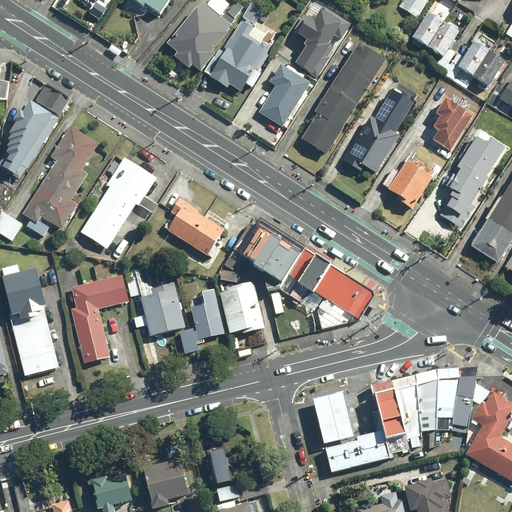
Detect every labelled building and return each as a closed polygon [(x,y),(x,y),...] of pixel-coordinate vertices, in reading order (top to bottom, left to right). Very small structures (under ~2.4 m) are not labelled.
[(167,4),(169,0),(129,0),(128,2),(141,10),(143,7),(160,17),(167,4)] [(423,1),(422,0),(404,0),(399,8),(412,17),(423,1)] [(165,47),(176,55),(173,59),(187,71),(190,68),(199,75),(213,58),(209,54),(236,23),(233,20),(240,13),(231,5),(219,20),(201,5),(165,47)] [(262,13),(250,6),(242,19),(254,26),(262,13)] [(323,13),(311,6),(285,48),(297,55),(323,13)] [(455,54),(448,49),(457,35),(427,16),(410,41),(441,61),(437,68),(443,72),(455,54)] [(260,76),(255,73),(269,49),(260,44),(259,46),(247,39),(252,30),(239,23),(222,53),(219,51),(203,74),(209,77),(207,80),(225,91),(227,87),(239,94),(243,86),(251,91),(260,76)] [(480,40),(475,47),(471,45),(455,71),(487,91),(503,64),(489,55),(493,48),(480,40)] [(382,63),(356,47),(300,143),(327,158),(382,63)] [(287,67),(285,70),(281,68),(269,85),(274,89),(258,114),(281,129),(309,86),(302,81),(304,78),(287,67)] [(511,79),(504,92),(497,88),(487,104),(496,110),(499,105),(511,113),(511,79)] [(44,90),(20,127),(44,142),(68,104),(44,90)] [(411,107),(390,95),(373,123),(368,120),(343,163),(358,172),(360,168),(375,176),(396,140),(393,138),(411,107)] [(443,102),(433,118),(437,120),(432,129),(437,132),(430,142),(448,153),(470,118),(443,102)] [(68,129),(49,160),(55,163),(21,219),(29,223),(25,229),(41,239),(49,226),(61,233),(77,208),(70,203),(87,176),(82,172),(98,146),(68,129)] [(36,156),(43,143),(36,139),(34,143),(16,132),(0,159),(4,161),(1,166),(10,172),(12,169),(24,176),(36,156)] [(469,206),(478,191),(480,192),(486,182),(485,181),(502,153),(477,137),(444,189),(450,193),(446,200),(450,202),(439,219),(460,232),(474,209),(469,206)] [(123,161),(107,187),(110,189),(81,236),(106,251),(134,206),(151,216),(156,207),(144,199),(155,181),(123,161)] [(409,168),(399,161),(381,188),(399,200),(396,205),(409,213),(434,175),(413,162),(409,168)] [(511,241),(511,180),(469,249),(496,267),(511,241)] [(11,199),(3,194),(0,199),(0,210),(3,212),(11,199)] [(193,215),(195,211),(179,200),(170,215),(175,219),(166,233),(206,259),(222,234),(193,215)] [(22,226),(3,214),(0,217),(0,236),(10,243),(22,226)] [(291,249),(260,228),(237,262),(268,283),(291,249)] [(359,292),(304,258),(287,285),(304,295),(308,288),(346,312),(359,292)] [(133,270),(124,272),(130,299),(139,297),(133,270)] [(36,274),(0,282),(0,287),(22,381),(59,372),(36,274)] [(222,282),(235,329),(260,322),(248,275),(222,282)] [(70,288),(76,311),(70,312),(83,365),(108,359),(97,312),(128,305),(121,276),(70,288)] [(139,300),(143,317),(133,319),(136,331),(146,329),(149,340),(183,331),(173,291),(167,293),(165,286),(149,291),(150,297),(139,300)] [(195,332),(184,334),(179,340),(183,356),(197,353),(195,342),(222,336),(215,304),(190,309),(195,332)] [(325,312),(311,315),(316,333),(330,330),(325,312)] [(299,320),(287,322),(291,339),(303,337),(299,320)] [(437,369),(373,384),(386,439),(406,433),(407,439),(422,436),(422,431),(436,429),(467,433),(478,366),(437,369)] [(324,443),(354,436),(343,391),(313,399),(324,443)] [(511,447),(498,439),(511,415),(511,405),(491,394),(484,406),(481,404),(472,419),(483,426),(465,458),(511,485),(511,447)] [(358,440),(325,448),(331,472),(389,458),(382,430),(357,436),(358,440)] [(226,452),(207,457),(215,489),(234,485),(226,452)] [(154,511),(168,509),(166,503),(187,499),(179,462),(148,468),(149,474),(141,476),(149,511),(154,511)] [(123,475),(88,482),(94,511),(100,511),(99,511),(112,511),(112,508),(130,504),(123,475)] [(446,481),(402,490),(406,511),(448,511),(446,502),(450,502),(446,481)] [(381,505),(355,511),(403,511),(401,501),(396,502),(394,495),(380,498),(381,505)]
